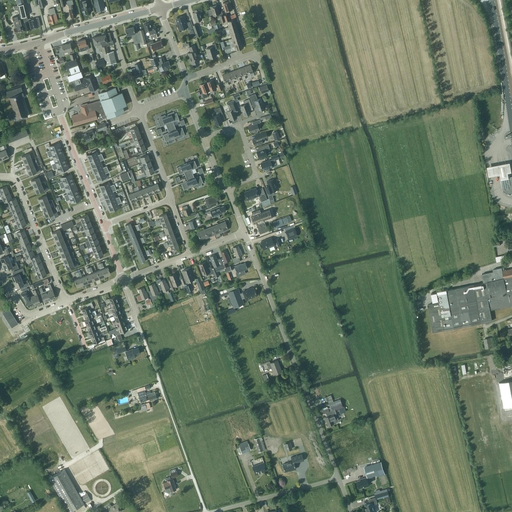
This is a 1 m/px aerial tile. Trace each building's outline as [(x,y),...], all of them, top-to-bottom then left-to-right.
[(24,3),(23,0),(16,0),(17,5),(20,17),(21,16),(25,30),(40,26),(38,17),(28,19),(26,15),(27,15),(24,3)] [(68,4),(71,17),(76,15),(72,0),(67,0),(68,0),(66,1),(67,5),(68,4)] [(84,10),(85,14),(91,13),(87,0),(83,0),(79,1),(82,11),(84,10)] [(94,4),(95,7),(96,7),(97,11),(103,9),(102,3),(103,3),(101,0),(96,0),(94,1),(95,3),(94,4)] [(222,3),(225,11),(232,9),(229,1),(222,3)] [(221,22),(225,21),(223,15),(222,10),(219,11),(217,4),(210,7),(211,9),(207,10),(207,9),(207,10),(209,15),(213,14),(213,15),(217,14),(218,16),(219,15),(221,22)] [(54,14),(53,8),(48,9),(50,15),(47,16),(48,23),(51,22),(52,23),(55,22),(55,21),(57,21),(56,14),(54,14)] [(192,12),(195,21),(202,19),(199,10),(192,12)] [(15,33),(24,31),(20,15),(12,17),(14,25),(13,25),(15,33)] [(178,25),(177,26),(179,30),(187,26),(188,30),(192,28),(189,21),(186,23),(184,15),(175,18),(177,23),(178,25)] [(228,27),(236,25),(234,19),(227,21),(223,22),(224,25),(227,24),(228,27)] [(150,26),(149,22),(143,24),(145,31),(149,31),(150,35),(157,32),(156,27),(151,28),(151,25),(150,26)] [(192,25),(195,37),(200,36),(196,24),(192,25)] [(230,33),(238,30),(236,25),(228,27),(225,28),(226,30),(229,29),(230,33)] [(142,41),(143,44),(146,43),(143,29),(139,30),(140,30),(135,32),(133,26),(125,28),(126,35),(132,33),(133,37),(132,37),(134,43),(142,41)] [(231,35),(232,38),(240,36),(238,30),(230,33),(227,34),(227,36),(231,35)] [(98,35),(102,50),(103,53),(103,54),(106,65),(116,62),(113,51),(108,52),(107,46),(113,44),(112,40),(110,33),(106,34),(105,33),(105,34),(104,33),(104,32),(102,33),(101,34),(98,35)] [(97,44),(99,51),(102,50),(98,35),(93,37),(95,45),(97,44)] [(234,44),(241,42),(240,36),(232,38),(228,39),(229,42),(233,41),(234,44)] [(190,46),(189,46),(194,44),(192,41),(193,41),(194,44),(197,43),(195,38),(184,42),(185,47),(190,46)] [(77,41),(80,51),(89,49),(87,44),(86,44),(85,39),(77,41)] [(163,47),(161,40),(153,43),(152,41),(147,43),(148,46),(151,45),(153,51),(163,47)] [(213,46),(206,49),(208,54),(209,58),(216,55),(214,49),(217,48),(215,42),(212,43),(213,46)] [(235,50),(243,48),(241,42),(234,44),(228,46),(229,48),(234,47),(235,50)] [(70,50),(71,54),(69,54),(71,59),(76,58),(73,48),(71,49),(70,43),(62,45),(64,51),(70,50)] [(197,55),(198,55),(194,45),(189,47),(190,51),(187,52),(192,64),(199,61),(197,55)] [(147,69),(147,71),(148,73),(152,72),(151,71),(154,70),(153,69),(156,68),(156,66),(159,65),(159,67),(162,66),(164,71),(168,70),(167,67),(170,66),(168,61),(164,62),(163,57),(159,58),(160,61),(158,62),(156,57),(150,59),(152,67),(147,69)] [(73,82),(75,90),(85,87),(84,85),(88,84),(90,90),(98,87),(93,75),(86,78),(86,79),(82,80),(82,79),(81,75),(82,75),(81,75),(80,71),(81,71),(81,70),(79,71),(78,67),(79,67),(76,59),(65,63),(68,71),(69,74),(67,74),(68,75),(70,79),(69,79),(71,79),(73,82)] [(104,59),(97,61),(99,68),(106,66),(104,59)] [(247,74),(249,77),(251,76),(250,73),(253,72),(250,64),(245,66),(247,74)] [(242,76),(243,79),(245,79),(244,75),(247,74),(245,66),(239,68),(242,76)] [(236,78),(237,82),(240,81),(239,77),(242,76),(239,68),(233,71),(236,78)] [(228,73),(230,80),(232,84),(234,83),(233,79),(236,78),(233,71),(228,73)] [(228,73),(222,75),(226,86),(229,85),(227,81),(230,80),(228,73)] [(102,81),(103,83),(111,79),(109,74),(102,77),(101,74),(95,76),(97,83),(102,81)] [(206,82),(209,90),(210,94),(213,93),(213,91),(214,91),(213,89),(215,88),(212,79),(206,82)] [(209,90),(206,82),(199,84),(203,92),(201,93),(203,98),(208,97),(206,91),(209,90)] [(16,120),(27,116),(21,97),(25,96),(21,86),(4,91),(6,98),(9,97),(14,113),(8,115),(9,120),(15,119),(15,120),(16,119),(16,120)] [(79,114),(71,116),(74,125),(97,118),(98,121),(107,117),(107,118),(124,112),(122,106),(126,105),(122,93),(118,94),(115,87),(99,93),(101,100),(87,104),(87,103),(80,105),(81,107),(79,114)] [(254,94),(249,96),(252,106),(255,104),(258,111),(265,108),(264,107),(265,106),(264,104),(263,104),(261,98),(256,99),(254,94)] [(240,105),(243,115),(250,113),(248,106),(251,105),(249,99),(243,101),(244,104),(240,105)] [(237,108),(234,100),(227,103),(229,111),(227,111),(230,120),(236,118),(233,109),(237,108)] [(213,116),(216,125),(222,123),(220,115),(223,114),(220,107),(215,109),(217,115),(213,116)] [(168,115),(167,116),(171,127),(174,125),(173,121),(179,119),(176,112),(174,113),(173,112),(168,114),(168,113),(167,114),(168,115)] [(159,119),(157,119),(160,126),(166,124),(167,128),(171,127),(167,116),(165,116),(165,114),(164,115),(159,117),(160,118),(159,119)] [(253,132),(254,133),(256,132),(257,131),(257,130),(259,129),(257,123),(260,122),(259,119),(250,122),(251,125),(247,126),(249,133),(253,131),(253,132)] [(56,126),(54,120),(40,125),(42,131),(56,126)] [(105,122),(97,125),(99,131),(101,130),(107,128),(107,127),(109,127),(108,122),(105,122)] [(174,125),(171,127),(175,138),(176,137),(177,139),(177,138),(182,136),(182,135),(183,135),(184,134),(182,127),(176,129),(174,125)] [(111,131),(112,134),(126,129),(125,128),(124,126),(111,131)] [(137,126),(129,128),(129,127),(125,128),(126,129),(126,131),(127,130),(128,132),(130,131),(132,134),(139,132),(137,126)] [(169,132),(163,134),(165,141),(175,138),(171,127),(167,128),(169,132)] [(91,139),(90,138),(95,136),(92,130),(85,132),(86,133),(82,134),(84,140),(85,141),(86,142),(88,141),(91,140),(91,139)] [(266,131),(264,132),(255,135),(256,138),(252,139),(254,145),(262,143),(261,139),(266,138),(268,137),(266,131)] [(134,140),(141,138),(139,132),(132,134),(133,139),(134,140)] [(133,139),(130,140),(130,142),(131,144),(135,143),(135,145),(136,146),(143,143),(141,138),(134,140),(133,139)] [(50,150),(46,151),(48,154),(61,149),(58,141),(58,142),(58,143),(49,146),(50,150)] [(136,146),(135,145),(132,146),(133,148),(136,147),(138,152),(146,149),(143,143),(136,146)] [(261,150),(256,152),(258,158),(266,155),(265,151),(269,150),(267,144),(260,147),(261,150)] [(5,149),(1,151),(0,151),(3,159),(8,157),(6,149),(7,148),(6,145),(3,146),(5,149)] [(61,149),(48,154),(49,157),(52,156),(54,159),(64,155),(61,149)] [(101,153),(98,155),(96,151),(87,155),(86,154),(89,162),(103,156),(101,153)] [(21,156),(24,163),(32,160),(32,161),(36,159),(35,157),(31,159),(29,153),(21,156)] [(139,155),(136,157),(137,159),(140,158),(142,161),(142,163),(150,160),(147,154),(140,157),(139,155)] [(55,162),(51,164),(53,167),(66,161),(64,155),(54,159),(55,162)] [(89,162),(92,168),(102,164),(100,161),(104,159),(103,156),(89,162)] [(24,163),(26,169),(34,166),(35,167),(38,166),(37,163),(34,165),(32,161),(32,160),(24,163)] [(142,161),(138,162),(139,165),(142,163),(144,167),(144,168),(152,166),(150,160),(142,163),(142,161)] [(194,160),(185,164),(189,175),(193,173),(191,169),(197,167),(194,160)] [(260,163),(262,170),(272,167),(270,160),(260,163)] [(66,161),(53,167),(54,170),(57,168),(59,172),(68,168),(69,169),(66,161)] [(509,163),(486,167),(488,177),(499,175),(500,181),(508,179),(507,173),(511,173),(509,163)] [(106,166),(103,167),(102,164),(92,168),(94,174),(108,169),(106,166)] [(185,164),(177,167),(179,174),(184,172),(185,176),(189,175),(185,164)] [(35,167),(34,166),(26,169),(29,175),(36,172),(37,173),(41,172),(40,169),(36,171),(35,167)] [(144,167),(140,168),(142,172),(144,172),(145,174),(146,175),(146,174),(154,172),(152,166),(144,168),(144,167)] [(105,173),(109,172),(108,169),(94,174),(97,182),(97,181),(107,177),(105,173)] [(62,181),(59,182),(60,185),(73,180),(70,172),(71,173),(61,177),(62,181)] [(120,175),(122,181),(130,178),(127,172),(120,175)] [(193,173),(189,175),(193,186),(194,185),(195,187),(196,187),(195,186),(201,184),(200,183),(201,183),(203,182),(200,175),(194,177),(193,173)] [(187,180),(181,182),(184,189),(193,186),(189,175),(185,176),(187,180)] [(511,192),(511,176),(501,179),(503,191),(507,193),(511,192)] [(31,180),(33,187),(41,184),(42,185),(46,184),(45,181),(41,183),(39,177),(31,180)] [(153,185),(151,185),(154,193),(160,190),(157,183),(159,183),(157,179),(155,180),(154,181),(155,184),(153,185)] [(268,198),(269,200),(273,199),(272,195),(274,194),(273,191),(277,189),(273,179),(266,181),(268,186),(264,187),(268,198)] [(73,180),(60,185),(61,188),(65,187),(66,190),(76,186),(73,180)] [(147,187),(146,187),(148,195),(154,193),(151,185),(153,185),(151,181),(149,182),(150,186),(147,187)] [(109,182),(99,186),(99,185),(98,185),(102,192),(115,187),(114,184),(110,185),(109,182)] [(33,187),(34,187),(36,193),(44,190),(44,191),(48,190),(47,187),(43,189),(42,185),(41,184),(33,187)] [(141,189),(140,190),(143,197),(148,195),(146,187),(147,187),(146,184),(143,184),(144,185),(142,186),(143,188),(141,189)] [(0,196),(1,196),(9,193),(6,186),(0,188),(0,192),(0,194),(0,196)] [(67,193),(64,195),(65,198),(78,192),(76,186),(66,190),(67,193)] [(135,191),(134,192),(137,199),(143,197),(140,190),(141,189),(140,186),(138,187),(139,190),(135,191)] [(102,192),(104,199),(114,195),(113,191),(116,190),(115,187),(102,192)] [(133,192),(128,194),(131,202),(137,199),(134,192),(135,191),(134,188),(132,189),(133,192)] [(270,203),(269,200),(268,198),(267,199),(262,188),(256,190),(256,188),(244,192),(246,200),(258,195),(262,207),(269,204),(270,204),(270,203)] [(78,192),(65,198),(66,201),(70,199),(71,203),(81,199),(81,200),(78,192)] [(0,202),(1,204),(8,201),(12,200),(9,193),(1,196),(3,201),(0,201),(0,202)] [(38,198),(41,205),(49,202),(49,203),(53,202),(52,199),(48,201),(46,195),(38,198)] [(115,198),(114,195),(104,199),(107,205),(120,199),(119,196),(115,198)] [(215,196),(208,198),(205,199),(208,207),(211,206),(215,205),(215,203),(221,201),(219,195),(215,196)] [(10,206),(6,207),(7,209),(10,208),(18,205),(15,198),(12,200),(8,201),(10,206)] [(119,207),(118,204),(121,202),(120,199),(107,205),(110,212),(110,211),(119,207)] [(41,205),(43,211),(51,208),(52,209),(55,208),(54,205),(51,207),(49,203),(49,202),(41,205)] [(10,216),(13,215),(21,211),(18,205),(10,208),(12,212),(9,214),(10,216)] [(205,213),(212,215),(212,216),(214,216),(220,217),(219,214),(225,211),(223,206),(219,207),(210,210),(205,213)] [(51,208),(43,211),(46,217),(51,215),(53,220),(55,219),(55,217),(59,216),(57,212),(53,213),(52,209),(51,208)] [(183,210),(185,216),(190,214),(190,216),(196,214),(195,212),(190,214),(188,208),(183,210)] [(254,214),(250,216),(253,223),(256,222),(260,233),(267,230),(263,220),(267,218),(264,211),(260,212),(259,209),(253,211),(254,214)] [(12,223),(16,221),(23,218),(21,211),(13,215),(15,219),(11,220),(12,223)] [(161,221),(168,219),(166,213),(159,216),(160,219),(158,220),(159,222),(161,221)] [(82,222),(82,223),(89,220),(87,214),(80,217),(80,216),(76,217),(77,219),(80,218),(82,222)] [(23,218),(16,221),(17,226),(14,227),(15,229),(26,225),(23,218)] [(188,222),(191,229),(201,225),(199,218),(188,222)] [(281,218),(273,221),(275,228),(284,224),(281,218)] [(170,224),(168,219),(161,221),(159,222),(160,224),(162,224),(163,227),(170,224)] [(84,227),(85,229),(92,226),(89,220),(82,223),(82,222),(78,223),(79,225),(83,224),(84,227)] [(225,221),(218,224),(221,232),(228,229),(225,221)] [(125,225),(128,231),(133,229),(136,228),(135,225),(131,226),(130,223),(125,225)] [(170,224),(163,227),(165,232),(172,230),(170,224)] [(218,224),(210,227),(213,235),(221,232),(218,224)] [(80,229),(81,230),(81,231),(85,229),(86,233),(87,234),(94,231),(92,226),(85,229),(84,227),(80,229)] [(210,227),(203,230),(206,238),(213,235),(210,227)] [(294,228),(285,231),(288,239),(297,236),(294,228)] [(15,241),(19,240),(27,236),(24,229),(16,233),(18,237),(15,239),(15,241)] [(52,233),(54,239),(62,236),(63,237),(67,236),(66,233),(62,235),(60,230),(52,233)] [(164,236),(166,235),(167,238),(174,235),(172,230),(165,232),(163,233),(164,235),(164,236)] [(197,232),(198,236),(200,240),(206,238),(203,230),(197,232)] [(96,237),(94,231),(87,234),(86,233),(83,235),(83,236),(87,235),(89,239),(88,239),(89,240),(96,237)] [(141,240),(140,238),(137,239),(135,235),(130,238),(133,244),(138,242),(141,240)] [(174,235),(167,238),(169,244),(176,241),(174,235)] [(18,247),(21,246),(29,243),(27,236),(19,240),(20,244),(17,245),(18,247)] [(54,239),(57,245),(65,242),(65,243),(69,242),(68,240),(64,241),(63,237),(62,236),(54,239)] [(98,243),(96,237),(89,240),(88,239),(85,240),(86,242),(89,241),(91,244),(91,246),(98,243)] [(277,243),(278,246),(281,244),(279,238),(275,239),(276,240),(273,241),(271,237),(266,239),(266,240),(261,242),(264,249),(274,245),(274,244),(277,243)] [(141,240),(138,242),(133,244),(135,250),(140,248),(139,244),(142,243),(141,240)] [(171,249),(178,247),(176,241),(169,244),(167,244),(168,246),(170,246),(171,249)] [(57,245),(59,251),(67,248),(67,249),(71,248),(70,246),(66,247),(66,244),(65,243),(65,242),(57,245)] [(21,254),(24,253),(32,250),(29,243),(21,246),(23,251),(20,252),(21,254)] [(101,249),(98,243),(91,246),(91,244),(87,246),(88,248),(91,246),(93,250),(93,252),(101,249)] [(234,251),(235,252),(233,253),(234,255),(235,255),(236,257),(232,258),(234,263),(240,261),(239,258),(237,259),(237,258),(242,255),(240,250),(240,251),(238,245),(233,247),(233,248),(231,249),(232,252),(234,251)] [(59,251),(61,257),(69,254),(70,255),(73,254),(72,252),(69,253),(67,249),(67,248),(59,251)] [(145,250),(142,252),(140,248),(135,250),(138,256),(143,254),(146,253),(145,250)] [(103,255),(101,249),(93,252),(93,250),(89,252),(90,254),(94,252),(96,258),(103,255)] [(0,258),(2,263),(10,261),(8,258),(13,256),(12,253),(13,253),(12,250),(6,253),(7,255),(0,258)] [(23,261),(30,258),(35,256),(32,250),(24,253),(26,257),(23,259),(23,261)] [(223,258),(224,262),(230,260),(228,255),(226,250),(220,252),(223,258)] [(140,262),(145,260),(144,257),(147,255),(146,253),(143,254),(138,256),(140,262)] [(70,255),(69,254),(61,257),(64,263),(72,260),(72,262),(76,260),(75,258),(71,259),(70,255)] [(220,258),(217,259),(215,254),(210,256),(214,266),(219,264),(222,263),(220,258)] [(30,266),(33,265),(41,261),(38,255),(35,256),(30,258),(32,262),(29,264),(30,266)] [(72,262),(72,260),(64,263),(66,269),(74,266),(74,267),(78,266),(77,264),(74,265),(72,262)] [(10,261),(2,263),(5,269),(10,267),(11,271),(18,268),(16,262),(11,264),(10,261)] [(33,273),(36,271),(44,268),(41,261),(33,265),(35,269),(32,270),(33,273)] [(207,275),(213,273),(212,269),(211,267),(208,268),(205,261),(199,264),(202,274),(206,272),(207,275)] [(99,270),(96,271),(99,278),(105,276),(102,269),(101,267),(100,263),(97,264),(99,270)] [(239,264),(234,266),(237,272),(235,273),(237,277),(245,273),(244,270),(247,268),(245,263),(240,265),(239,264)] [(91,267),(89,268),(93,280),(99,278),(96,271),(93,272),(91,267)] [(108,267),(102,269),(105,276),(110,273),(108,267)] [(11,276),(14,281),(21,279),(20,275),(25,273),(22,268),(15,271),(16,274),(11,276)] [(44,268),(36,271),(38,276),(34,277),(35,279),(46,275),(44,268)] [(88,274),(85,275),(88,282),(93,280),(89,268),(86,269),(88,274)] [(182,270),(186,282),(187,281),(188,282),(193,280),(192,279),(193,279),(189,268),(182,270)] [(434,332),(493,321),(491,310),(511,305),(511,269),(503,271),(502,268),(494,270),(494,272),(482,274),(484,283),(431,293),(433,304),(428,305),(434,332)] [(176,273),(169,275),(173,286),(177,284),(178,287),(182,286),(183,290),(184,294),(187,293),(182,278),(178,279),(176,273)] [(82,277),(79,277),(82,284),(88,282),(85,275),(82,277)] [(204,289),(200,277),(195,279),(200,290),(204,289)] [(21,279),(14,281),(16,287),(19,286),(20,289),(29,285),(27,280),(22,281),(21,279)] [(164,279),(160,280),(160,279),(156,280),(159,289),(162,289),(163,291),(169,289),(167,284),(166,284),(164,279)] [(154,283),(149,285),(151,290),(148,291),(152,300),(154,299),(156,294),(158,293),(156,288),(155,288),(154,283)] [(49,289),(46,291),(49,300),(55,298),(50,284),(47,285),(49,289)] [(44,302),(49,300),(46,291),(43,292),(41,287),(38,288),(44,302)] [(138,289),(142,299),(144,298),(147,306),(152,304),(150,299),(148,299),(145,292),(143,287),(138,289)] [(237,288),(228,292),(234,307),(243,304),(242,299),(245,297),(246,299),(247,298),(248,299),(251,298),(251,297),(257,295),(256,294),(257,294),(256,290),(255,290),(254,287),(243,292),(240,293),(238,288),(237,288)] [(34,295),(31,296),(35,306),(40,303),(35,289),(33,290),(34,295)] [(29,308),(35,306),(31,296),(30,297),(26,291),(20,294),(25,302),(26,301),(29,308)] [(116,296),(105,300),(106,302),(109,301),(110,304),(118,301),(116,296)] [(112,308),(108,309),(109,311),(113,310),(119,307),(120,307),(118,301),(110,304),(112,308)] [(81,309),(84,315),(91,312),(90,308),(93,307),(91,302),(86,304),(87,307),(81,309)] [(109,311),(108,311),(109,314),(112,312),(114,316),(121,313),(119,307),(113,310),(109,311)] [(11,327),(18,323),(8,308),(2,313),(11,327)] [(84,315),(86,320),(91,318),(95,317),(97,316),(96,314),(92,315),(91,312),(84,315)] [(115,319),(111,321),(112,323),(123,319),(121,313),(114,316),(115,319)] [(84,321),(87,327),(94,324),(93,320),(96,319),(95,317),(91,318),(86,320),(84,321)] [(123,319),(112,323),(113,325),(117,324),(118,327),(125,324),(123,319)] [(87,327),(88,331),(89,332),(100,328),(99,325),(95,327),(94,324),(87,327)] [(118,327),(113,329),(114,333),(115,333),(116,335),(128,330),(125,324),(118,327)] [(101,330),(100,328),(89,332),(91,337),(98,335),(97,331),(101,330)] [(100,338),(98,335),(91,337),(93,343),(104,339),(103,336),(100,338)] [(483,339),(485,349),(494,347),(493,341),(490,341),(490,338),(483,339)] [(105,342),(104,340),(93,344),(93,343),(87,346),(88,348),(87,348),(88,350),(92,349),(93,348),(93,347),(105,342)] [(125,344),(116,347),(118,353),(127,350),(125,344)] [(133,349),(125,351),(128,360),(136,357),(135,355),(140,353),(138,347),(133,349)] [(266,363),(268,369),(271,368),(274,374),(281,371),(277,360),(270,363),(268,358),(260,361),(261,365),(266,363)] [(511,376),(510,364),(502,365),(504,378),(511,376)] [(504,407),(511,405),(511,380),(499,382),(504,407)] [(145,390),(138,392),(141,402),(150,399),(150,401),(158,399),(156,392),(151,393),(151,391),(146,393),(145,390)] [(328,408),(322,410),(324,414),(326,413),(327,416),(324,417),(326,422),(328,425),(333,423),(334,423),(333,422),(339,420),(336,412),(334,413),(333,414),(332,411),(338,408),(343,407),(340,399),(333,402),(329,403),(330,407),(328,408)] [(259,437),(254,439),(258,452),(265,450),(261,437),(259,438),(259,437)] [(242,453),(251,450),(248,443),(247,440),(238,444),(239,445),(239,447),(236,448),(239,454),(242,453)] [(290,441),(284,443),(286,451),(292,449),(290,441)] [(282,464),(284,472),(291,470),(295,469),(293,463),(296,463),(294,456),(290,457),(291,461),(282,464)] [(267,470),(264,462),(252,466),(255,474),(267,470)] [(368,477),(370,476),(384,472),(381,462),(365,467),(368,476),(368,477)] [(48,478),(68,511),(84,503),(90,499),(86,492),(80,496),(64,469),(48,478)] [(363,479),(357,481),(359,488),(364,486),(364,487),(369,486),(368,482),(371,481),(370,476),(368,477),(368,476),(362,478),(363,479)] [(174,483),(173,479),(167,481),(167,482),(163,483),(165,489),(166,489),(165,491),(169,493),(170,491),(171,491),(176,489),(174,485),(174,483)] [(388,491),(375,495),(375,497),(376,499),(389,495),(388,491)] [(376,499),(375,497),(369,499),(370,503),(365,505),(366,508),(367,511),(375,511),(373,504),(377,503),(376,499)] [(108,511),(110,511),(119,511),(122,511),(120,508),(123,506),(119,499),(115,501),(117,503),(112,507),(111,505),(109,504),(105,507),(105,508),(107,511),(108,511)]
